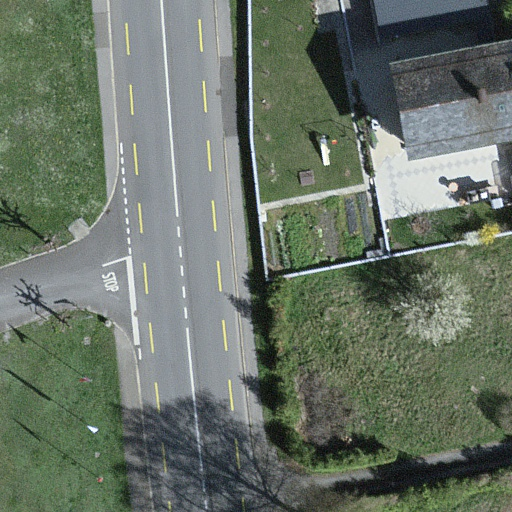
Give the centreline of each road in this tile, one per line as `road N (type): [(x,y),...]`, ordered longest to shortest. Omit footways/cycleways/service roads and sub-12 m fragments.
road 1 (primary): [(175,244),(199,511)]
road 2 (primary): [(160,0),(175,244)]
road 3 (unclassified): [(175,244),(0,302)]
